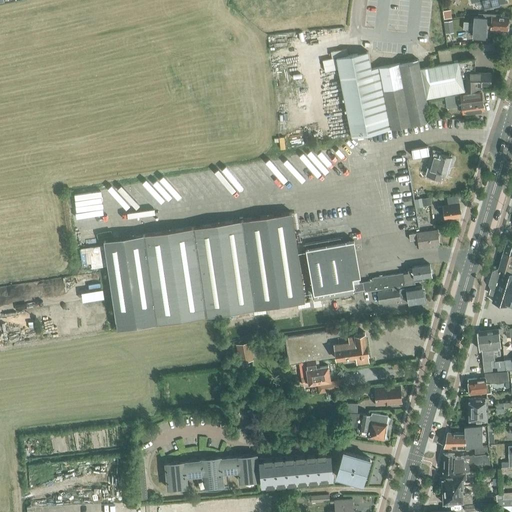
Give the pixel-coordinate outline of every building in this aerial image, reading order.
[(471,0),(472,2),(482,0),(485,8),(498,6),(498,4),(507,2),(506,0),(471,0)] [(478,14),(478,17),(474,17),(474,23),(464,22),(463,31),(473,31),(473,37),(485,38),(486,20),(492,20),(491,28),(507,30),(508,17),(500,17),(500,15),(478,14)] [(444,22),(445,30),(453,29),(452,20),(444,22)] [(363,52),(336,58),(351,137),(391,129),(431,122),(426,99),(470,89),(482,89),(482,85),(490,85),(490,73),(475,73),(475,58),(452,63),(440,65),(420,68),(418,59),(371,69),(368,52),(363,52)] [(460,94),(445,97),(447,107),(462,105),(463,114),(483,111),(481,91),(460,94)] [(431,109),(432,119),(441,118),(439,107),(431,109)] [(427,146),(411,149),(413,157),(429,154),(427,146)] [(430,162),(432,163),(428,176),(441,180),(442,173),(446,174),(451,158),(440,155),(441,152),(433,150),(431,156),(430,162)] [(448,205),(437,206),(438,212),(444,211),(445,218),(461,216),(460,215),(461,213),(461,210),(460,209),(458,196),(447,197),(448,205)] [(429,197),(421,199),(423,205),(430,204),(429,197)] [(421,199),(414,200),(416,208),(423,207),(423,205),(421,199)] [(291,212),(104,240),(117,329),(305,301),(291,212)] [(437,230),(417,233),(409,234),(410,240),(418,239),(419,249),(427,248),(427,246),(439,244),(437,230)] [(511,241),(507,240),(503,253),(511,255),(511,241)] [(353,292),(364,290),(362,282),(354,284),(353,278),(360,277),(354,241),(346,242),(306,249),(306,250),(301,251),(306,275),(310,275),(312,287),(308,288),(310,300),(314,299),(314,300),(353,293),(353,292)] [(511,255),(503,253),(498,269),(511,272),(511,255)] [(373,281),(362,282),(364,290),(364,292),(415,284),(414,281),(422,280),(422,277),(431,276),(430,264),(412,267),(412,269),(408,269),(408,272),(372,278),(373,281)] [(492,301),(508,306),(511,307),(511,272),(498,269),(492,271),(488,284),(492,290),(490,294),(494,296),(492,301)] [(422,286),(378,293),(379,303),(400,300),(400,298),(407,296),(408,304),(424,302),(422,286)] [(295,304),(272,307),(273,315),(296,312),(295,304)] [(251,311),(228,314),(229,322),(252,318),(251,311)] [(478,331),(477,331),(477,333),(478,341),(499,338),(499,333),(503,333),(502,328),(478,331)] [(340,329),(285,337),(289,363),(306,361),(315,359),(329,357),(337,356),(337,357),(357,355),(357,361),(369,359),(365,332),(355,334),(355,335),(342,337),(340,329)] [(499,338),(478,341),(479,350),(481,349),(484,371),(492,370),(491,360),(494,360),(493,348),(500,347),(499,338)] [(248,342),(236,344),(240,362),(251,360),(248,342)] [(307,375),(302,376),(303,385),(309,384),(330,380),(328,365),(317,367),(315,359),(306,361),(307,369),(306,369),(307,375)] [(485,378),(468,380),(469,394),(491,392),(490,383),(509,381),(508,371),(484,373),(485,378)] [(336,390),(334,381),(318,383),(320,392),(336,390)] [(400,386),(375,388),(376,404),(401,402),(400,386)] [(467,402),(467,409),(484,410),(484,403),(487,403),(487,398),(469,398),(469,402),(467,402)] [(345,413),(348,413),(357,412),(357,403),(346,403),(345,413)] [(484,416),(484,410),(467,409),(467,417),(468,417),(468,421),(486,421),(486,416),(484,416)] [(357,412),(348,413),(346,426),(360,427),(358,435),(368,436),(368,438),(375,440),(376,438),(383,439),(387,438),(387,436),(386,434),(386,432),(386,429),(387,427),(387,425),(388,423),(388,421),(389,419),(391,418),(388,416),(388,415),(371,412),(370,414),(361,412),(357,412)] [(449,431),(448,435),(445,447),(466,447),(488,444),(487,431),(486,425),(486,424),(464,426),(465,431),(464,431),(464,432),(449,431)] [(511,445),(508,446),(508,454),(508,462),(502,462),(502,468),(511,466),(511,445)] [(464,469),(464,470),(490,468),(488,454),(487,446),(477,447),(477,455),(454,457),(454,454),(443,453),(442,473),(448,473),(448,471),(454,471),(454,470),(464,469)] [(201,460),(166,464),(168,488),(187,487),(186,476),(198,475),(200,489),(227,486),(226,472),(239,471),(240,482),(258,480),(256,455),(220,458),(220,457),(201,459),(201,460)] [(346,455),(338,480),(365,488),(373,462),(346,455)] [(264,491),(336,484),(333,456),(261,463),(264,491)] [(146,499),(143,457),(138,458),(142,499),(146,499)] [(511,466),(502,468),(501,468),(501,474),(511,472),(511,466)] [(443,477),(439,477),(440,487),(443,486),(445,500),(445,505),(454,505),(453,500),(471,499),(471,495),(475,494),(475,493),(475,489),(473,489),(473,485),(470,485),(470,484),(462,485),(462,479),(466,479),(465,473),(442,475),(443,477)] [(311,502),(330,501),(329,494),(311,495),(311,502)] [(353,511),(352,499),(334,500),(335,510),(328,511),(353,511)] [(464,511),(486,510),(486,503),(464,505),(464,511)]
